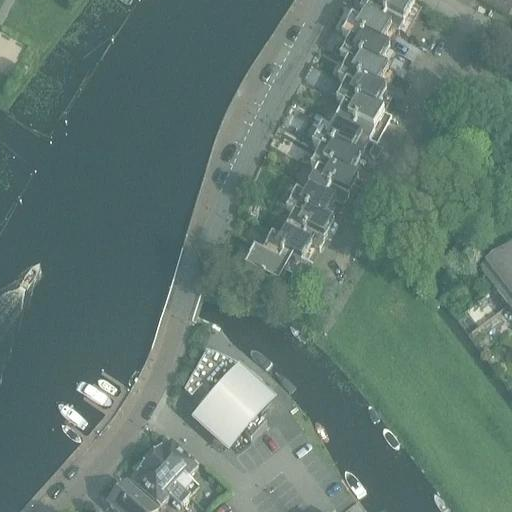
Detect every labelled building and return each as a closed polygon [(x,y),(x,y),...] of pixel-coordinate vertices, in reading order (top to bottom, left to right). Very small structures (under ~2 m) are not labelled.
[(400,35),(414,9),(397,0),(385,0),(384,4),(375,0),(374,0),(366,17),(392,30),(391,31),(399,35),(400,34),(400,35)] [(511,0),(477,0),(477,1),(506,19),(511,22),(511,0)] [(399,37),(400,35),(400,34),(399,35),(391,31),(392,30),(366,17),(361,26),(352,21),(343,39),(350,43),(351,42),(360,48),(365,39),(382,49),(391,33),(399,37)] [(390,53),(382,49),(365,39),(360,48),(351,42),(350,43),(341,60),(349,64),(358,69),(363,60),(381,70),(390,53)] [(380,70),(381,70),(363,60),(358,69),(349,64),(339,82),(346,86),(347,86),(357,91),(361,84),(378,93),(379,92),(388,75),(380,70)] [(386,96),(379,92),(378,93),(361,84),(357,91),(347,86),(346,86),(337,104),(345,108),(354,113),(358,105),(376,115),(377,114),(386,96)] [(397,103),(395,107),(396,113),(403,116),(407,109),(400,105),(397,103)] [(383,118),(377,114),(376,115),(358,105),(354,113),(345,108),(335,127),(336,127),(336,126),(361,140),(360,140),(368,145),(383,118)] [(327,124),(323,130),(331,134),(335,128),(327,124)] [(322,129),(312,148),(320,152),(320,151),(330,157),(335,148),(352,157),(360,161),(369,145),(368,145),(360,140),(361,140),(336,126),(336,127),(335,127),(335,128),(331,134),(323,130),(322,129)] [(360,161),(352,157),(335,148),(330,157),(320,151),(320,152),(310,169),(318,174),(319,174),(319,173),(329,178),(333,171),(350,181),(351,179),(350,179),(360,161)] [(374,148),(370,156),(370,159),(377,162),(382,152),(374,148)] [(358,183),(351,179),(350,181),(333,171),(329,178),(319,173),(319,174),(318,174),(309,191),(310,192),(336,205),(335,206),(344,210),(358,183)] [(502,192),(511,204),(511,184),(502,192)] [(326,223),(335,206),(336,205),(310,192),(306,199),(297,194),(286,213),(294,217),(304,222),(308,213),(326,223)] [(334,227),(326,223),(308,213),(304,222),(294,217),(284,235),(285,236),(286,235),(303,245),(312,249),(311,250),(319,254),(334,227)] [(312,249),(303,245),(286,235),(285,236),(281,244),(272,239),(263,256),(280,266),(285,257),(302,267),(311,250),(312,249)] [(493,293),(511,277),(511,250),(481,274),(493,288),(490,290),(493,293)] [(263,256),(255,251),(244,271),(279,289),(285,278),(304,289),(313,272),(302,267),(285,257),(280,266),(263,256)] [(511,277),(493,293),(495,297),(498,295),(508,308),(511,304),(511,277)] [(255,397),(261,387),(253,381),(243,373),(226,364),(206,357),(184,396),(192,403),(202,392),(214,404),(198,421),(232,452),(242,440),(251,448),(267,430),(259,423),(269,411),(255,397)] [(160,451),(149,463),(190,501),(197,493),(187,482),(198,470),(171,446),(164,454),(160,451)] [(140,480),(133,487),(160,511),(170,500),(182,510),(189,502),(190,501),(149,463),(147,465),(137,477),(140,480)] [(152,511),(127,488),(108,508),(112,511),(152,511)]
